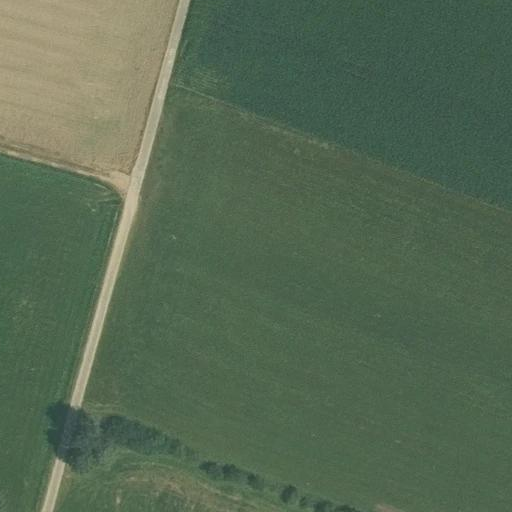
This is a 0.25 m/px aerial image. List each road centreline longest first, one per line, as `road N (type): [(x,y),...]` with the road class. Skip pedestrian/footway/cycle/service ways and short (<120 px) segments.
road 1 (track): [(134,184),(45,511)]
road 2 (track): [(184,0),(134,184)]
